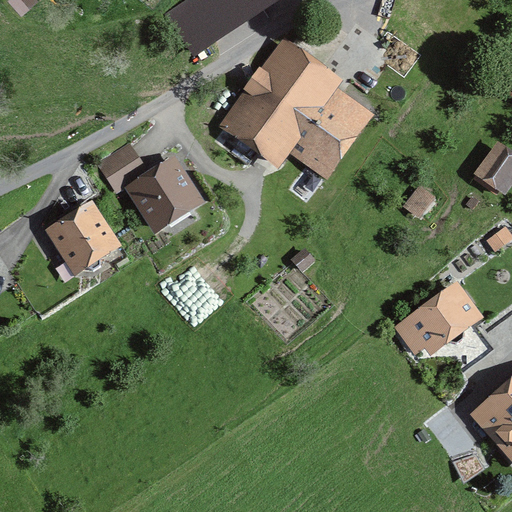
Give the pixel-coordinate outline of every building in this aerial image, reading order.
[(191,59),(279,0),(186,0),(164,15),(191,59)] [(290,154),(327,179),(375,114),(337,88),(343,79),(283,39),(219,125),(278,169),(290,154)] [(511,70),(500,87),(508,92),(511,94),(511,70)] [(506,196),(511,187),(511,150),(498,141),(474,174),(506,196)] [(114,191),(146,172),(128,143),(97,165),(114,191)] [(154,235),(204,202),(174,153),(146,172),(124,187),(154,235)] [(421,220),(437,199),(419,185),(403,206),(421,220)] [(75,276),(123,246),(92,200),(45,230),(75,276)] [(511,234),(505,226),(486,240),(495,252),(511,240),(511,234)] [(0,296),(10,289),(0,275),(0,296)] [(462,374),(494,349),(474,324),(484,317),(457,281),(394,327),(415,355),(418,359),(430,357),(457,355),(462,374)] [(511,378),(470,414),(511,461),(511,378)]
